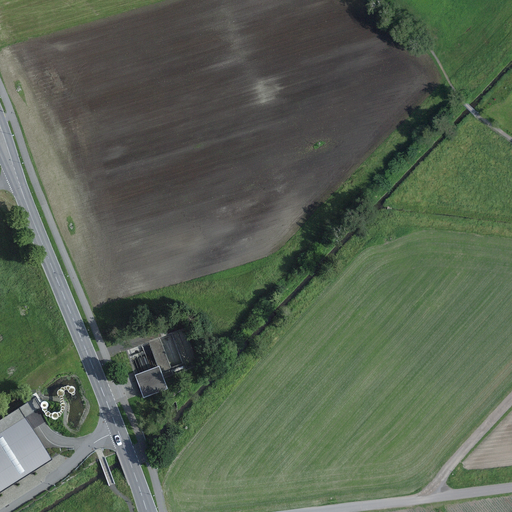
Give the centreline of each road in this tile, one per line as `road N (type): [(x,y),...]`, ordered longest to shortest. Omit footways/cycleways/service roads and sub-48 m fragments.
road 1 (secondary): [(19,178),(147,511)]
road 2 (unclassified): [(341,511),(511,487)]
road 3 (track): [(1,511),(117,430)]
road 4 (track): [(511,399),(434,497)]
